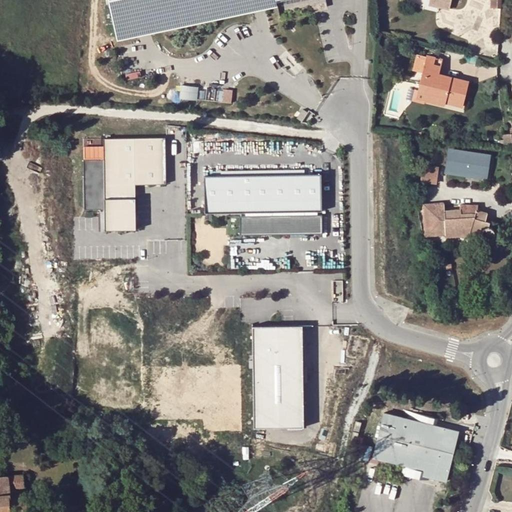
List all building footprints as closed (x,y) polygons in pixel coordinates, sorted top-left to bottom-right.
[(109,0),(117,36),(138,31),(136,21),(151,18),(153,28),(249,7),(247,0),(263,0),(264,4),(281,0),(109,0)] [(431,0),(431,1),(437,3),(447,5),(445,13),(456,15),(459,0),(431,0)] [(500,0),(489,0),(489,10),(500,11),(500,7),(500,0)] [(447,5),(437,3),(436,11),(445,13),(447,5)] [(136,21),(138,31),(153,28),(151,18),(136,21)] [(426,57),(417,55),(413,69),(422,72),(426,57)] [(426,57),(422,72),(418,90),(416,97),(425,99),(445,104),(446,102),(463,107),(469,81),(439,74),(443,59),(426,55),(426,57)] [(182,84),(182,99),(200,99),(200,84),(182,84)] [(233,100),(234,88),(224,88),(224,100),(233,100)] [(416,97),(418,90),(414,89),(412,100),(424,103),(425,99),(416,97)] [(307,112),(302,109),(297,117),(302,121),(307,112)] [(511,133),(503,134),(504,146),(511,144),(511,133)] [(165,137),(104,138),(104,158),(84,159),(84,208),(105,209),(105,229),(136,229),(135,184),(167,183),(165,137)] [(493,153),(456,149),(453,168),(491,172),(493,153)] [(445,167),(423,164),(421,181),(442,184),(445,167)] [(321,174),(204,175),(205,213),(322,211),(321,174)] [(459,205),(459,210),(460,216),(476,216),(477,210),(477,204),(459,205)] [(443,205),(423,207),(426,236),(445,235),(447,238),(468,237),(470,231),(482,234),(482,236),(483,238),(484,239),(488,240),(490,240),(493,238),(494,235),(494,231),(492,229),(490,228),(487,227),(488,223),(485,222),(488,213),(477,210),(476,216),(460,216),(459,210),(444,211),(443,205)] [(322,214),(240,216),(240,234),(322,233),(322,214)] [(302,325),(251,326),(253,428),(304,427),(302,325)] [(403,409),(401,415),(442,426),(443,420),(403,409)] [(384,411),(373,456),(384,459),(390,461),(424,470),(423,476),(428,477),(445,480),(457,431),(442,426),(401,415),(384,411)] [(364,421),(358,419),(356,428),(362,430),(364,421)] [(362,431),(356,430),(353,439),(359,440),(362,431)] [(426,481),(428,477),(423,476),(424,470),(390,461),(387,470),(426,481)] [(25,511),(22,476),(0,477),(0,511),(25,511)]
